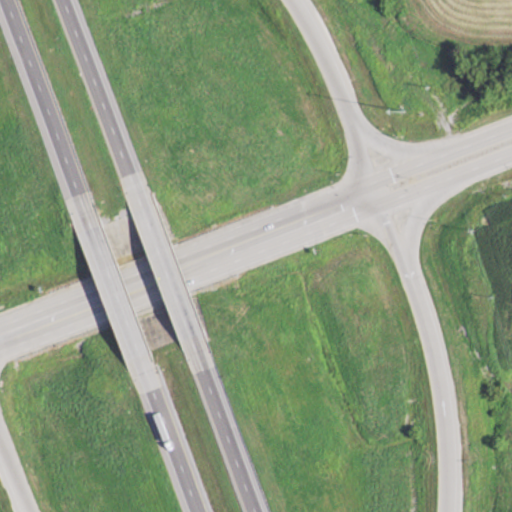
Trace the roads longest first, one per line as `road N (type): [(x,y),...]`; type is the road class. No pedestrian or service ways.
road 1 (secondary): [(0,347),(511,153)]
road 2 (secondary): [(367,181),(0,320)]
road 3 (motorway): [(447,511),(444,410),(430,338),(402,261)]
road 4 (motorway): [(5,0),(86,212)]
road 5 (motorway): [(361,211),(367,181),(351,128),(295,0)]
road 6 (motorway): [(138,192),(64,0)]
road 7 (motorway): [(86,212),(146,373)]
road 8 (motorway): [(257,511),(197,351)]
road 9 (motorway): [(197,351),(138,192)]
road 10 (secondary): [(511,124),(367,181)]
road 11 (motorway): [(146,373),(198,511)]
